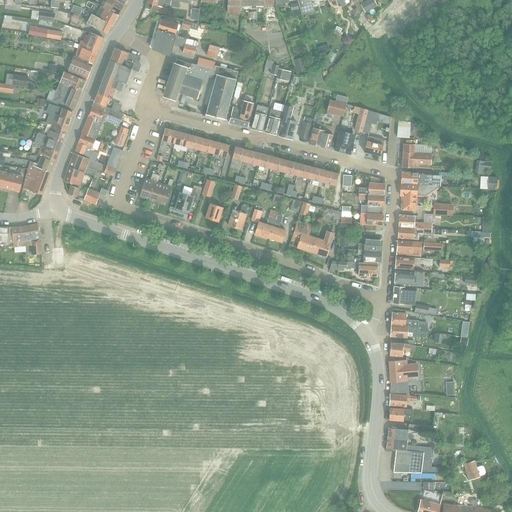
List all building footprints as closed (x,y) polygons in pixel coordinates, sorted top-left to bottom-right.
[(113,0),(106,0),(103,7),(104,7),(118,15),(123,5),(113,0)] [(228,0),(227,13),(240,14),(241,4),(241,0),(240,0),(228,0)] [(297,0),(301,14),(314,10),(311,0),(297,0)] [(373,0),(368,0),(360,5),(365,12),(376,6),(373,0)] [(300,15),(298,9),(296,3),(290,5),(292,10),(294,17),(300,15)] [(74,5),(71,12),(80,15),(82,8),(74,5)] [(91,15),(87,23),(88,23),(105,32),(110,24),(112,26),(118,15),(104,7),(103,7),(101,6),(95,17),(91,15)] [(192,8),(191,19),(197,20),(199,9),(192,8)] [(37,19),(53,21),(55,12),(38,10),(37,19)] [(77,23),(79,17),(74,14),(71,21),(77,23)] [(160,19),(157,30),(175,35),(178,24),(160,19)] [(191,22),(183,20),(181,26),(189,28),(191,22)] [(31,25),(29,33),(46,36),(60,39),(62,31),(48,28),(31,25)] [(152,49),(170,55),(172,44),(183,47),(182,52),(194,55),(197,43),(186,39),(186,38),(175,35),(157,30),(152,49)] [(103,38),(92,33),(90,38),(85,35),(82,42),(81,41),(79,45),(81,46),(97,52),(103,38)] [(345,36),(342,39),(343,42),(346,45),(350,44),(352,41),(352,37),(348,35),(345,36)] [(327,44),(317,48),(320,54),(330,50),(327,44)] [(79,45),(74,57),(92,65),(97,53),(97,52),(81,46),(79,45)] [(209,45),(206,56),(216,58),(219,48),(209,45)] [(138,72),(140,65),(138,64),(140,58),(115,48),(97,94),(94,102),(105,107),(108,98),(111,99),(114,89),(120,91),(123,83),(125,84),(131,69),(138,72)] [(92,65),(74,57),(74,56),(68,71),(86,78),(92,65)] [(215,62),(197,57),(195,64),(213,69),(215,62)] [(301,57),(293,60),(297,73),(305,70),(301,57)] [(176,59),(164,96),(174,99),(177,91),(185,69),(189,70),(191,64),(176,59)] [(185,69),(177,91),(197,97),(201,84),(204,85),(208,75),(216,75),(213,74),(214,70),(213,69),(195,64),(191,63),(191,64),(189,70),(185,69)] [(270,74),(276,75),(278,64),(272,63),(270,74)] [(216,75),(206,114),(225,120),(238,72),(215,66),(214,70),(213,74),(216,75)] [(286,71),(280,69),(277,78),(283,80),(286,71)] [(60,82),(64,84),(81,91),(85,80),(63,71),(60,78),(57,76),(56,80),(60,82)] [(35,88),(35,84),(28,79),(28,76),(6,73),(5,84),(13,85),(35,88)] [(5,84),(0,82),(0,91),(12,93),(13,85),(5,84)] [(56,92),(52,101),(57,102),(73,109),(81,91),(64,84),(60,82),(56,92)] [(237,85),(233,97),(239,99),(242,86),(237,85)] [(336,95),(335,101),(346,103),(347,97),(336,95)] [(346,104),(330,100),(327,112),(343,116),(346,104)] [(230,121),(229,123),(247,127),(251,112),(253,104),(241,101),(239,109),(233,107),(230,121)] [(88,116),(81,134),(90,138),(95,139),(103,120),(118,126),(122,114),(118,112),(111,109),(105,107),(94,102),(88,116)] [(45,122),(51,125),(66,130),(73,113),(56,107),(48,104),(45,112),(49,113),(45,122)] [(257,104),(256,108),(251,128),(262,131),(268,107),(257,104)] [(283,120),(278,136),(292,139),(296,122),(289,121),(293,107),(290,106),(284,105),(284,108),(283,108),(280,120),(283,120)] [(269,116),(265,132),(276,135),(282,112),(271,109),(269,117),(269,116)] [(360,109),(355,130),(361,132),(367,111),(364,110),(360,109)] [(367,111),(361,132),(362,132),(368,134),(371,124),(376,125),(379,114),(377,113),(367,111)] [(307,139),(311,123),(303,121),(299,137),(307,139)] [(42,131),(41,134),(62,142),(66,130),(51,125),(48,133),(42,131)] [(161,140),(175,143),(178,132),(164,128),(161,140)] [(309,144),(329,149),(332,135),(326,133),(327,131),(313,128),(309,144)] [(349,143),(350,137),(351,133),(339,130),(338,134),(334,150),(350,154),(353,144),(349,143)] [(175,143),(187,147),(190,135),(178,132),(175,143)] [(36,145),(41,146),(58,153),(62,142),(41,134),(45,136),(39,133),(35,142),(33,142),(32,146),(35,146),(36,145)] [(81,134),(78,142),(91,148),(95,139),(90,138),(81,134)] [(187,147),(200,150),(203,138),(190,135),(187,147)] [(117,136),(114,144),(122,147),(125,138),(117,136)] [(368,136),(364,152),(380,156),(384,140),(368,136)] [(200,150),(213,154),(216,142),(203,138),(200,150)] [(88,156),(91,148),(78,142),(75,151),(88,156)] [(229,145),(216,142),(213,154),(226,157),(229,145)] [(431,165),(432,154),(416,153),(416,145),(403,144),(403,152),(402,167),(413,168),(413,164),(431,165)] [(41,155),(40,157),(55,162),(58,153),(41,146),(38,154),(41,155)] [(240,148),(236,165),(246,168),(250,151),(248,150),(240,148)] [(3,149),(3,153),(28,157),(29,153),(3,149)] [(250,151),(246,168),(257,170),(258,165),(261,154),(250,151)] [(87,158),(74,153),(68,166),(86,172),(90,174),(94,175),(96,171),(98,172),(101,164),(87,158)] [(258,165),(257,170),(268,173),(272,157),(261,154),(258,165)] [(111,156),(107,165),(110,167),(116,169),(120,159),(114,157),(111,156)] [(32,165),(50,172),(55,162),(40,157),(37,165),(33,163),(32,165)] [(283,159),(277,180),(290,184),(296,163),(287,160),(283,159)] [(477,161),(475,173),(483,174),(484,170),(490,170),(491,162),(477,161)] [(296,163),(290,184),(303,187),(309,166),(299,164),(296,163)] [(50,172),(32,165),(29,164),(25,176),(22,187),(42,195),(50,172)] [(107,165),(104,172),(108,173),(113,176),(116,169),(110,167),(107,165)] [(68,166),(64,181),(79,186),(84,172),(90,174),(86,172),(68,166)] [(214,169),(212,175),(220,177),(223,168),(215,166),(214,169)] [(309,166),(303,187),(316,190),(321,170),(312,167),(309,166)] [(321,170),(316,190),(329,194),(335,173),(325,170),(321,170)] [(0,171),(0,187),(19,192),(22,177),(0,171)] [(148,199),(157,174),(153,172),(150,180),(145,178),(139,196),(148,199)] [(400,184),(401,184),(438,186),(438,175),(417,174),(418,173),(401,172),(400,184)] [(157,202),(162,184),(158,182),(160,175),(157,174),(148,199),(157,202)] [(343,176),(342,193),(350,193),(351,176),(343,176)] [(488,177),(487,189),(496,190),(497,177),(488,176),(488,177)] [(165,205),(174,179),(170,178),(168,186),(162,184),(157,202),(165,205)] [(210,197),(215,182),(207,180),(202,195),(210,197)] [(359,188),(359,194),(384,195),(385,184),(369,183),(368,188),(359,188)] [(402,209),(415,210),(416,195),(422,196),(426,196),(431,192),(438,186),(401,184),(400,196),(403,196),(402,209)] [(230,198),(237,200),(241,187),(234,185),(230,198)] [(68,194),(77,197),(79,188),(70,186),(68,194)] [(180,193),(175,208),(188,212),(189,208),(194,210),(197,201),(201,188),(194,186),(193,189),(184,186),(182,193),(180,193)] [(84,200),(95,204),(99,194),(99,193),(88,189),(84,200)] [(380,207),(383,207),(384,195),(359,194),(359,199),(368,200),(367,206),(367,213),(380,213),(380,207)] [(290,210),(298,213),(302,202),(294,200),(290,210)] [(310,205),(304,203),(300,213),(307,215),(310,205)] [(218,222),(223,208),(210,204),(205,218),(218,222)] [(434,204),(433,214),(452,215),(452,205),(434,204)] [(245,214),(248,207),(242,205),(240,212),(233,210),(228,225),(241,229),(246,214),(245,214)] [(342,211),(342,217),(351,218),(352,212),(350,212),(351,207),(342,207),(342,211)] [(254,209),(250,220),(258,223),(258,222),(262,211),(254,209)] [(258,223),(255,234),(269,238),(273,227),(275,222),(277,215),(278,211),(270,209),(267,220),(265,224),(258,222),(258,223)] [(340,225),(340,213),(325,209),(322,220),(340,225)] [(382,226),(383,214),(367,213),(366,229),(375,230),(375,225),(382,226)] [(273,227),(269,238),(282,242),(285,230),(278,228),(282,217),(277,215),(275,222),(273,227)] [(399,215),(398,227),(432,229),(432,223),(414,222),(415,216),(399,215)] [(342,217),(341,226),(351,227),(351,218),(342,217)] [(291,240),(298,243),(297,247),(312,251),(316,237),(308,235),(310,226),(304,224),(297,222),(291,240)] [(31,255),(42,254),(40,238),(37,223),(24,226),(11,227),(13,242),(14,246),(30,245),(31,255)] [(0,241),(8,242),(13,242),(11,227),(9,228),(2,227),(0,226),(0,241)] [(398,227),(397,238),(416,239),(418,238),(418,234),(441,236),(442,230),(432,229),(398,227)] [(316,237),(312,251),(326,256),(333,233),(327,231),(324,240),(316,237)] [(340,236),(339,246),(347,247),(348,237),(340,236)] [(359,250),(364,250),(380,251),(381,240),(365,239),(365,244),(359,243),(359,250)] [(396,254),(411,256),(420,256),(421,249),(440,251),(441,244),(397,241),(396,254)] [(363,261),(380,262),(380,251),(364,250),(359,250),(358,254),(364,255),(363,261)] [(396,257),(395,268),(413,270),(414,263),(424,264),(424,265),(433,265),(433,259),(396,257)] [(377,277),(378,264),(359,263),(349,262),(339,262),(338,268),(358,269),(358,275),(377,277)] [(481,263),(480,277),(488,277),(489,264),(481,263)] [(413,286),(414,272),(395,271),(394,285),(413,286)] [(465,276),(464,284),(478,285),(478,277),(465,276)] [(415,304),(416,288),(410,288),(394,287),(393,303),(403,304),(415,304)] [(466,294),(465,306),(474,306),(475,294),(466,294)] [(428,306),(416,304),(414,312),(427,314),(428,306)] [(392,312),(391,325),(417,327),(417,330),(419,330),(427,332),(427,323),(419,322),(412,321),(412,320),(405,320),(406,313),(392,312)] [(391,325),(391,337),(407,338),(407,332),(413,332),(413,337),(427,338),(427,332),(419,330),(417,330),(417,327),(391,325)] [(435,333),(434,343),(441,344),(442,335),(435,333)] [(414,351),(415,346),(413,345),(403,344),(390,343),(389,355),(402,356),(402,348),(414,351)] [(391,382),(390,394),(409,395),(407,377),(418,376),(417,363),(406,364),(405,360),(389,361),(391,382)] [(416,396),(409,395),(390,394),(389,405),(406,407),(406,399),(410,399),(409,401),(415,401),(416,396)] [(403,415),(412,416),(412,410),(412,409),(390,408),(389,420),(403,421),(403,415)] [(386,448),(396,449),(409,451),(423,453),(421,473),(422,473),(430,473),(431,467),(433,448),(409,445),(406,445),(408,429),(388,427),(387,440),(386,448)] [(396,449),(393,472),(421,473),(423,453),(409,451),(396,449)] [(474,461),(463,465),(469,480),(479,477),(474,461)] [(460,485),(459,494),(473,494),(473,485),(460,485)] [(420,500),(417,511),(437,511),(439,505),(435,504),(420,500)] [(472,511),(473,507),(457,505),(443,503),(442,511),(472,511)]
